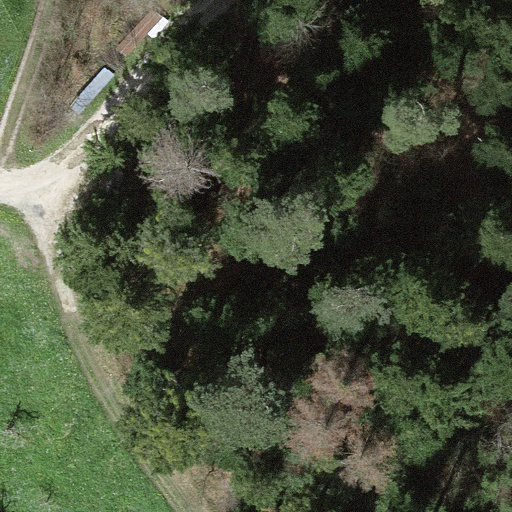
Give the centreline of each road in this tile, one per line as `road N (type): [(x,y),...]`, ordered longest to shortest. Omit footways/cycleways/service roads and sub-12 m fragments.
road 1 (track): [(212,511),(37,253),(10,183)]
road 2 (track): [(228,0),(89,141),(10,183)]
